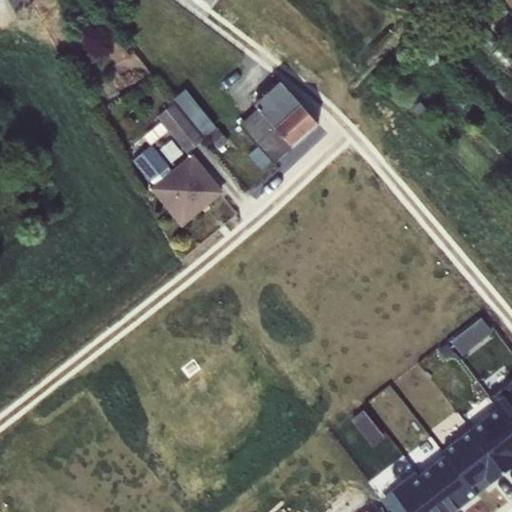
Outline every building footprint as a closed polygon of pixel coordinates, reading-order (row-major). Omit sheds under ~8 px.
[(257,109),(239,125),(258,145),(247,154),(261,169),(270,160),(273,164),(318,124),(280,82),(254,105),(257,109)] [(186,89),(174,99),(204,138),(217,128),(186,89)] [(174,103),(156,117),(186,153),(203,139),(174,103)] [(220,129),(208,138),(220,153),(232,144),(220,129)] [(150,145),(133,159),(154,185),(151,187),(181,224),(220,192),(190,155),(172,170),(150,145)] [(481,320),(467,331),(476,343),(491,332),(481,320)] [(467,331),(452,343),(462,355),(476,343),(467,331)] [(511,378),(488,397),(497,409),(511,427),(511,378)] [(511,427),(497,409),(471,430),(504,473),(511,467),(511,427)] [(442,451),(445,456),(472,487),(477,494),(490,484),(504,473),(471,430),(442,451)] [(445,456),(419,476),(446,511),(453,511),(477,494),(472,487),(445,456)] [(416,472),(391,491),(408,511),(446,511),(419,476),(416,472)] [(408,511),(391,491),(379,500),(388,511),(408,511)]
